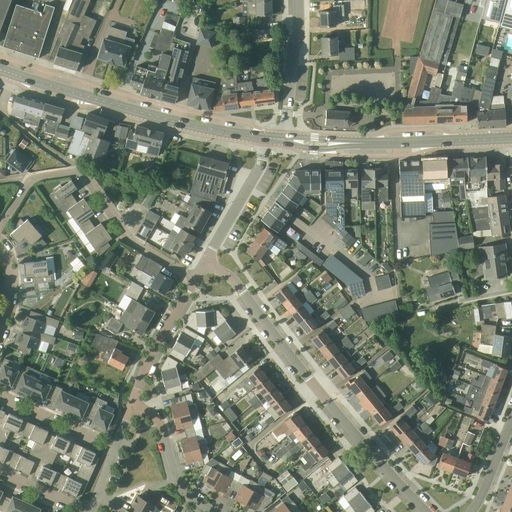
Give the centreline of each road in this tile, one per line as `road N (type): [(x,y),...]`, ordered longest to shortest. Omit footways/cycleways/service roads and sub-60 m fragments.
road 1 (residential): [(426,511),(386,474),(231,278),(205,261)]
road 2 (secondary): [(266,138),(175,121),(0,69)]
road 3 (residential): [(195,278),(135,242),(90,181),(67,172),(32,180),(0,235)]
road 4 (secondary): [(511,138),(266,138)]
road 5 (residential): [(266,138),(285,120),(294,0)]
road 6 (residential): [(215,511),(174,477),(160,424),(132,403)]
road 7 (residential): [(132,403),(195,278)]
road 8 (residential): [(205,261),(258,168),(266,138)]
road 9 (residential): [(115,449),(0,397)]
